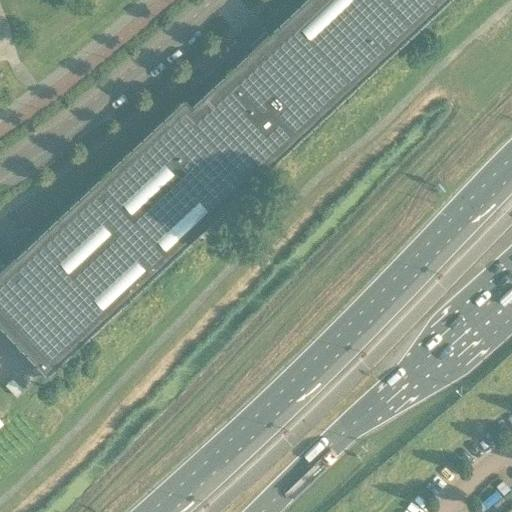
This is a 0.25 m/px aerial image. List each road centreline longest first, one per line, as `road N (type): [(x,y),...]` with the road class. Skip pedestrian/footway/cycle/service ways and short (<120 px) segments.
road 1 (trunk): [(511,157),(149,511)]
road 2 (trunk): [(265,511),(511,288)]
road 3 (tertiary): [(212,0),(0,169)]
